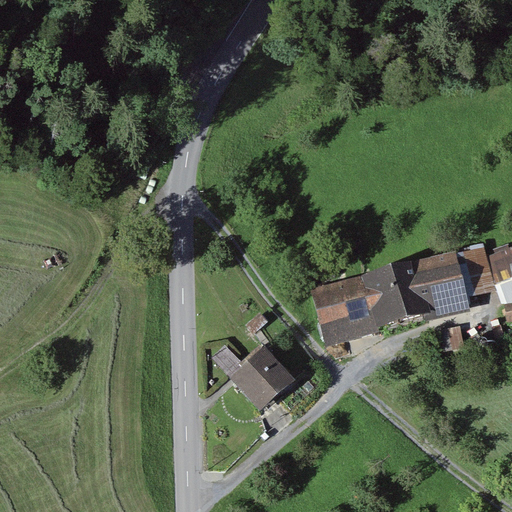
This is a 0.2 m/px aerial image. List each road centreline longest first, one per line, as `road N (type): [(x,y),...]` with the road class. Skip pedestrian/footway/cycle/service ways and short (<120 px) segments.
road 1 (tertiary): [(191,511),(184,171),(205,95),(264,0)]
road 2 (track): [(506,511),(347,380),(182,193)]
